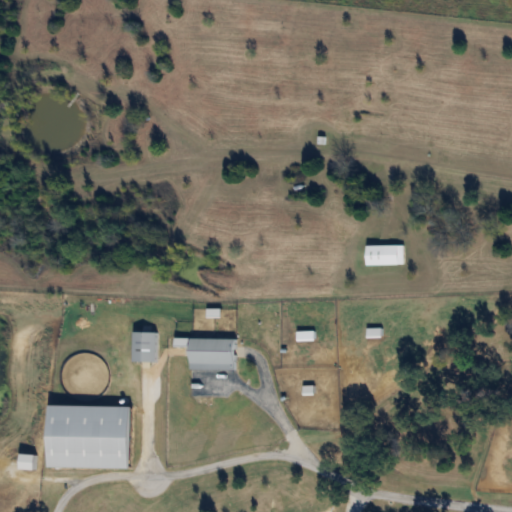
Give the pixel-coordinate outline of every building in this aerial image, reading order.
[(368,244),(368,264),(404,264),(404,244),(368,244)] [(135,361),(157,361),(157,331),(135,331),(135,361)] [(192,369),(237,369),(237,338),(192,338),(192,369)] [(132,467),(133,405),(54,405),(53,467),(132,467)] [(24,468),(36,468),(36,455),(24,455),(24,468)]
